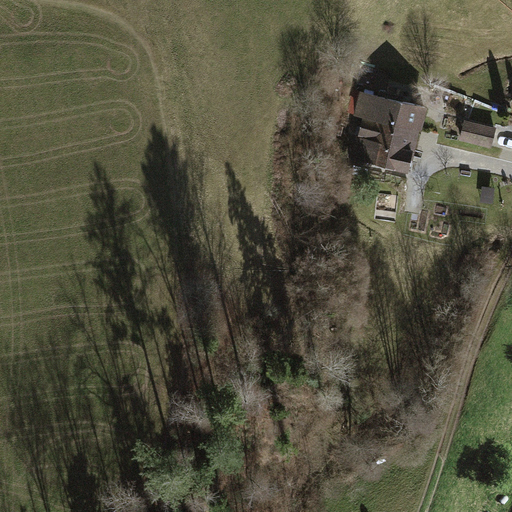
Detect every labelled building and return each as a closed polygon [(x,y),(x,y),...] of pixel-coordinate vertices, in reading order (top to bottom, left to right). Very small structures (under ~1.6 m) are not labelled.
[(428,103),(361,88),(355,113),(363,114),(422,128),(428,103)] [(422,128),(363,114),(358,134),(417,148),(422,128)] [(497,129),(464,122),(460,142),(492,149),(497,129)] [(417,148),(358,134),(353,156),(412,170),(417,148)] [(399,196),(378,194),(376,211),(398,212),(399,196)]
